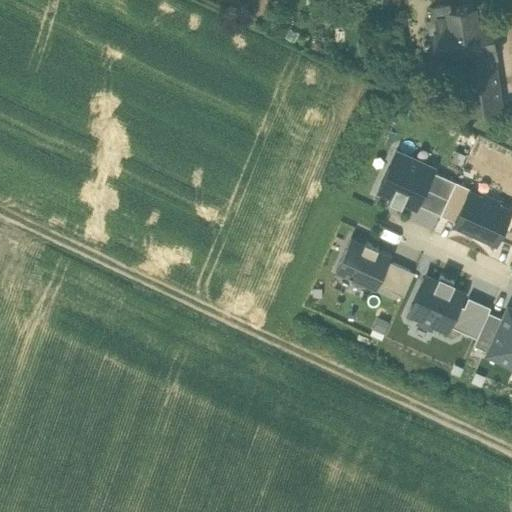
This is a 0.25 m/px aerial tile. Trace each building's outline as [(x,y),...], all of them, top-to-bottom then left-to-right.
[(462,57),(493,52),(496,52),(490,9),(475,11),(474,4),(452,7),(451,3),(432,6),(434,18),(429,18),(431,31),(436,30),(438,48),(429,49),(431,62),(462,57)] [(493,52),(462,57),(469,108),(500,104),(493,52)] [(380,189),(392,194),(390,198),(403,203),(404,200),(416,205),(418,202),(433,170),(434,166),(398,150),(380,189)] [(433,170),(418,202),(441,213),(456,180),(433,170)] [(365,241),(352,235),(336,269),(349,275),(349,277),(362,283),(363,282),(377,288),(379,283),(390,259),(392,254),(378,247),(379,246),(366,240),(365,241)] [(415,270),(390,259),(379,283),(404,294),(415,270)] [(448,329),(450,323),(456,309),(465,291),(452,286),(455,280),(441,274),(438,279),(427,274),(409,311),(420,316),(418,321),(432,327),(434,322),(448,329)] [(450,323),(478,336),(489,310),(491,305),(469,295),(462,312),(456,309),(450,323)] [(511,305),(509,305),(504,317),(489,350),(488,352),(511,363),(511,305)] [(474,343),(489,350),(504,317),(489,310),(478,336),(474,343)]
